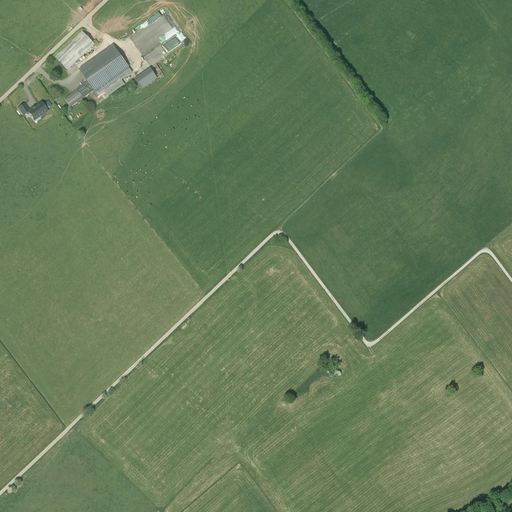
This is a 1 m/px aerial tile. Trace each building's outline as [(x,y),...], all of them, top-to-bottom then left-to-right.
[(166,17),(132,39),(136,46),(170,23),(166,17)] [(68,70),(94,45),(83,33),(56,58),(68,70)] [(180,44),(178,39),(165,44),(167,49),(180,44)] [(121,81),(132,73),(113,47),(79,72),(86,82),(87,83),(93,91),(98,98),(105,93),(108,96),(124,85),(121,81)] [(150,69),(136,80),(142,89),(157,79),(150,69)] [(78,90),(65,99),(70,107),(93,91),(87,83),(86,82),(77,89),(78,90)] [(42,103),(29,112),(35,122),(48,112),(42,103)] [(23,116),(27,113),(22,106),(18,109),(23,116)]
